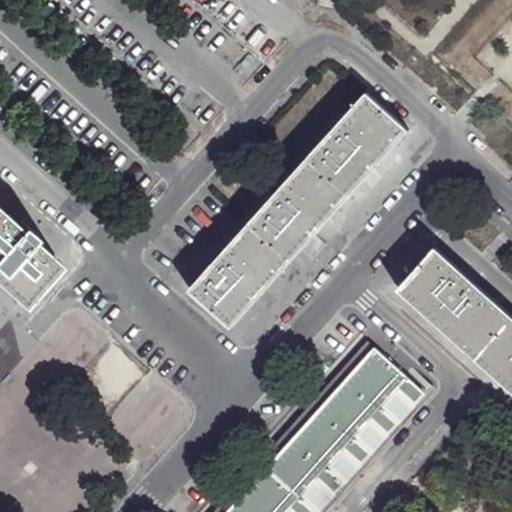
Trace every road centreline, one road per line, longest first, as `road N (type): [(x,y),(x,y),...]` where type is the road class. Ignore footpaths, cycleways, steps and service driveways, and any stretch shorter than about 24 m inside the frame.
road 1 (residential): [(118,264),(318,40),(347,44),(455,143)]
road 2 (residential): [(345,277),(455,382),(451,399),(349,511)]
road 3 (residential): [(249,382),(118,264)]
road 4 (residential): [(345,277),(455,143)]
road 5 (residential): [(137,511),(249,382)]
road 6 (residential): [(0,157),(118,264)]
road 7 (residential): [(249,382),(345,277)]
